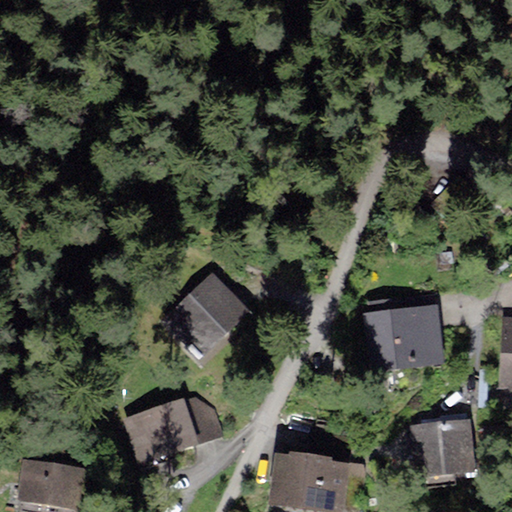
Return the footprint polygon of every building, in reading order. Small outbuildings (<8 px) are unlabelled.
[(162,323),(201,361),(251,311),(212,273),(162,323)] [(369,312),(362,313),(369,373),(445,364),(437,294),(368,302),(369,312)] [(511,317),(502,317),(499,386),(511,386),(511,317)] [(183,398),(121,419),(137,466),(224,437),(215,410),(195,398),(185,401),(183,398)] [(471,419),(409,426),(415,478),(477,471),(471,419)] [(354,437),(313,432),(311,454),(333,456),(332,460),(351,463),(354,437)] [(288,455),(275,454),(269,504),(334,511),(344,511),(351,463),(332,460),(333,456),(311,454),(288,451),(288,455)] [(84,467),(22,459),(17,502),(79,509),(84,467)]
